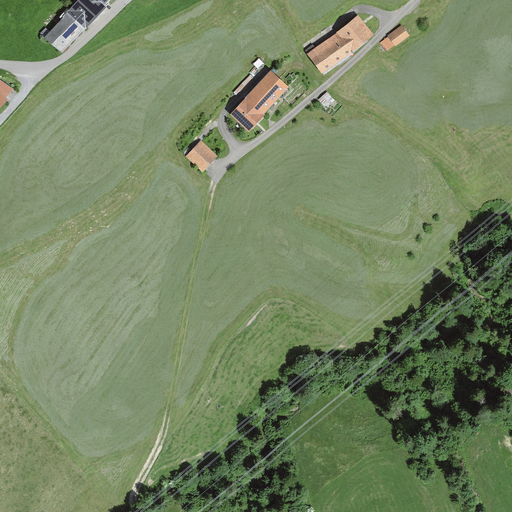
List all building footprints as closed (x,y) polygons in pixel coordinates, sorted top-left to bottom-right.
[(109,0),(81,0),(47,37),(63,51),(109,0)] [(371,36),(358,18),(309,55),(322,72),(371,36)] [(408,36),(401,28),(381,43),(387,51),(408,36)] [(288,87),(271,72),(232,114),(249,130),(288,87)] [(4,99),(13,90),(0,81),(0,107),(6,101),(4,99)] [(216,157),(201,142),(187,157),(202,171),(216,157)]
